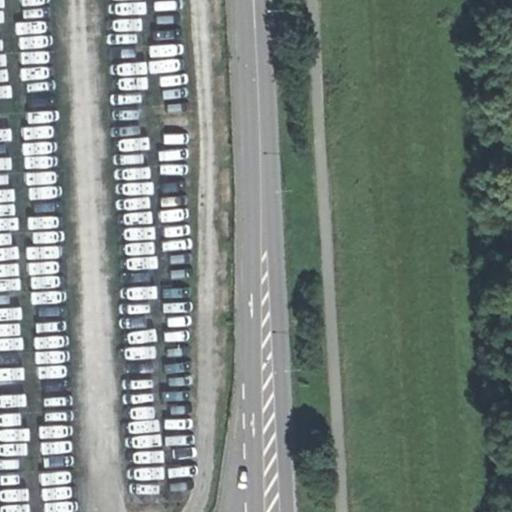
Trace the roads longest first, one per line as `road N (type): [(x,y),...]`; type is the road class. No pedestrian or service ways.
road 1 (tertiary): [(266,389),(256,0)]
road 2 (tertiary): [(266,389),(238,511)]
road 3 (tertiary): [(271,511),(266,389)]
